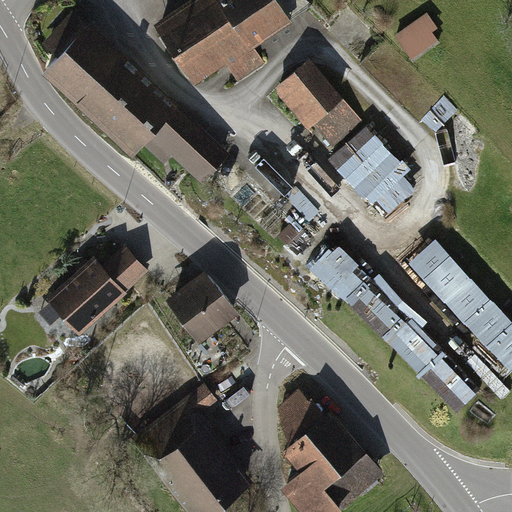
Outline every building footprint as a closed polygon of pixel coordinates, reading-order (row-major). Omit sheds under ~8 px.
[(280,0),(188,0),(156,22),(196,82),(226,62),(238,81),(265,63),(253,46),(293,20),(292,17),(280,0)] [(307,0),(280,0),(292,17),(312,4),(307,0)] [(233,152),(91,21),(89,24),(73,9),(43,42),(56,54),(41,71),(134,157),(145,145),(165,164),(173,156),(204,184),(233,152)] [(428,11),(396,33),(412,57),(439,39),(433,30),(438,27),(428,11)] [(458,112),(384,39),(361,62),(434,135),(458,112)] [(310,58),(275,88),(308,128),(314,123),(333,146),(363,121),(310,58)] [(374,150),(362,136),(336,160),(347,173),(341,178),(352,191),(392,156),(382,144),(374,150)] [(511,367),(511,317),(436,236),(409,261),(511,369),(511,367)] [(51,300),(39,310),(51,323),(64,312),(81,332),(152,270),(126,241),(103,260),(96,252),(47,296),(51,300)] [(380,292),(344,257),(324,277),(359,312),(380,292)] [(166,298),(199,342),(239,312),(205,268),(166,298)] [(405,318),(380,292),(359,312),(385,338),(405,318)] [(442,355),(405,318),(385,338),(422,375),(442,355)] [(478,390),(442,355),(422,375),(458,410),(478,390)] [(205,382),(134,436),(190,511),(212,511),(255,480),(203,411),(218,400),(205,382)] [(301,470),(283,485),(305,511),(338,511),(386,472),(332,407),(326,411),(313,395),(310,398),(300,386),(279,404),(290,443),(283,449),(301,470)]
